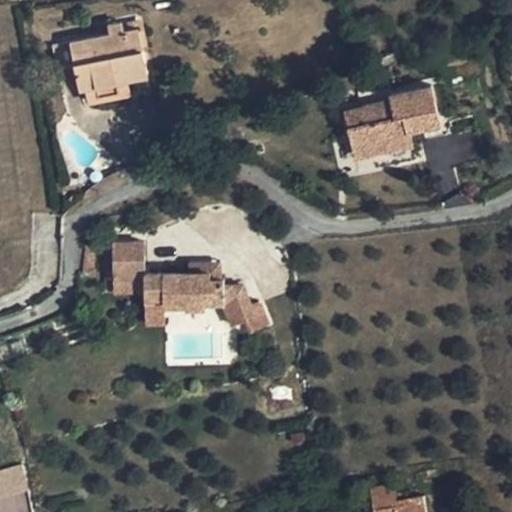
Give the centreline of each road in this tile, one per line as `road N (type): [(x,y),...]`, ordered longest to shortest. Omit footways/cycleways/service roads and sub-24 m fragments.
road 1 (residential): [(511,198),(491,210),(340,227),(318,222),(259,175),(219,166),(173,174),(79,222)]
road 2 (residential): [(79,222),(60,303),(0,326)]
road 3 (residential): [(79,222),(47,228),(37,281),(0,302)]
